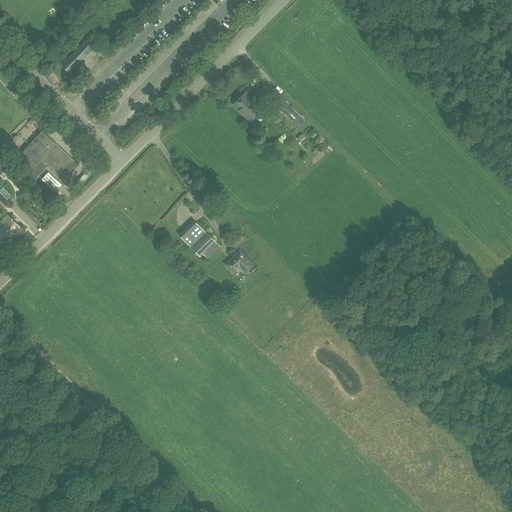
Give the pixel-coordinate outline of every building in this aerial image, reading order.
[(61,65),(69,72),(86,54),(79,47),(61,65)] [(233,104),(250,121),(262,110),(245,92),(233,104)] [(274,102),(298,127),(305,121),(280,96),(274,102)] [(80,166),(42,131),(18,157),(31,169),(39,161),(64,183),(80,166)] [(3,160),(0,162),(0,165),(8,174),(13,170),(3,160)] [(45,176),(59,188),(62,184),(49,172),(45,176)] [(55,192),(59,188),(45,176),(42,179),(55,192)] [(0,207),(3,210),(10,203),(6,200),(11,195),(3,187),(0,189),(0,207)] [(0,222),(0,236),(8,244),(22,229),(7,215),(0,222)] [(179,234),(200,257),(216,242),(194,219),(179,234)] [(225,264),(233,272),(242,264),(248,270),(254,264),(239,250),(225,264)] [(414,313),(420,321),(427,317),(420,308),(414,313)]
